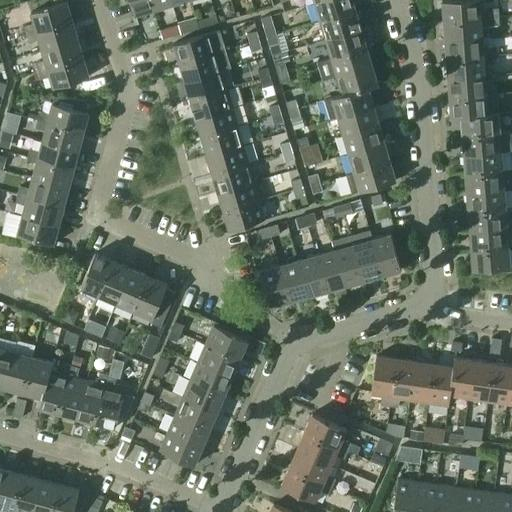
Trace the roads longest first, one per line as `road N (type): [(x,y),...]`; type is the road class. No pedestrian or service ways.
road 1 (residential): [(288,343),(201,259),(100,216),(127,83),(99,0)]
road 2 (residential): [(425,302),(420,82),(399,0)]
road 3 (residential): [(210,511),(103,464),(0,436)]
road 4 (residential): [(217,511),(288,343)]
road 5 (residential): [(288,343),(425,302)]
